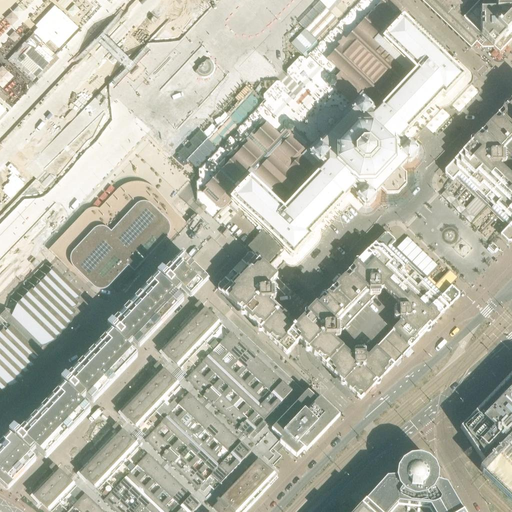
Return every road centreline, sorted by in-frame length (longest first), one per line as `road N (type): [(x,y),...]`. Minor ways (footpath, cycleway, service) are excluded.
road 1 (residential): [(7,510),(208,293)]
road 2 (secondary): [(511,284),(362,424)]
road 3 (secondary): [(317,511),(428,414)]
road 4 (secondary): [(362,424),(274,511)]
